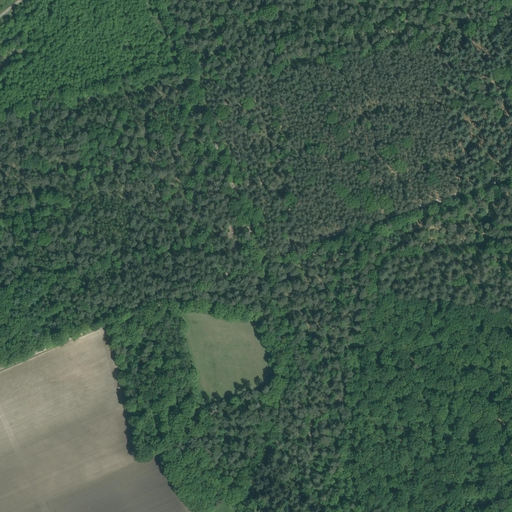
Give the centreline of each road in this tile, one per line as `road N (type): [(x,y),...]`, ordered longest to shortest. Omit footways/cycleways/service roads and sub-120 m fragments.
road 1 (track): [(157,0),(259,261)]
road 2 (track): [(0,367),(259,261)]
road 3 (track): [(259,261),(511,178)]
road 4 (track): [(259,261),(289,377),(257,450),(226,491)]
